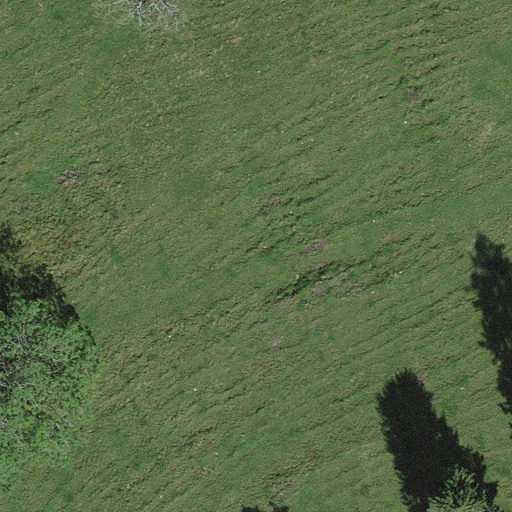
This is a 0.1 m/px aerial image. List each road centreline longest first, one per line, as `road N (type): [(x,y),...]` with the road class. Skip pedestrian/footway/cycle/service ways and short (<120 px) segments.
road 1 (track): [(511,172),(255,284)]
road 2 (track): [(255,284),(0,385)]
